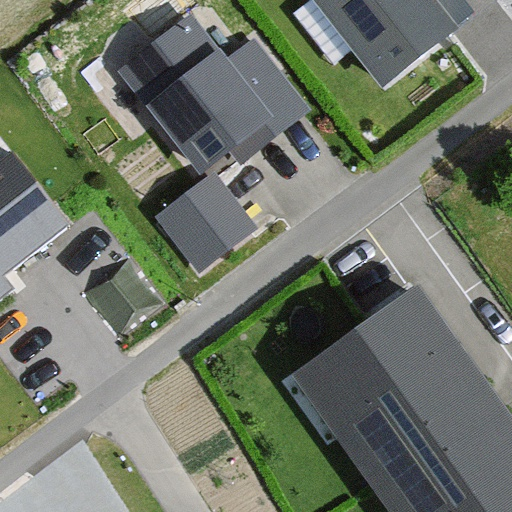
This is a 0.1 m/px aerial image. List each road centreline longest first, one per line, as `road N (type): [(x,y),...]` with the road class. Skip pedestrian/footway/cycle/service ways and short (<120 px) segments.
road 1 (residential): [(0,486),(511,93)]
road 2 (unknown): [(265,283),(441,511)]
